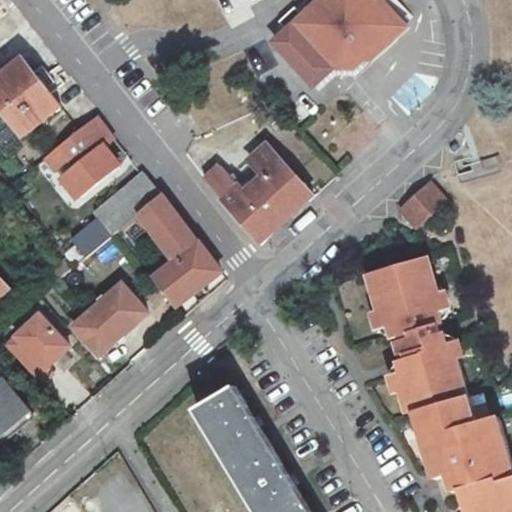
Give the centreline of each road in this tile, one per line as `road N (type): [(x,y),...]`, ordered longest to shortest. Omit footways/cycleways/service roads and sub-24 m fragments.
road 1 (residential): [(255,294),(409,154),(458,95),(471,67),(466,0)]
road 2 (residential): [(33,0),(238,259),(255,294)]
road 3 (unclassified): [(11,511),(255,294)]
road 4 (residential): [(255,294),(383,511)]
